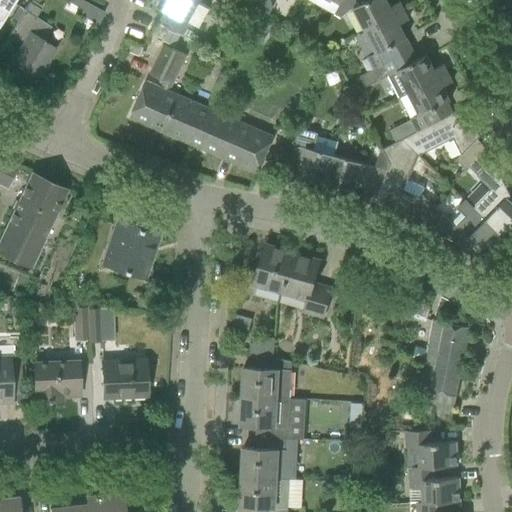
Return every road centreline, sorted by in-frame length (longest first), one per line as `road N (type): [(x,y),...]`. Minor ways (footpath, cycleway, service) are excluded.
road 1 (residential): [(511,309),(329,225),(197,191)]
road 2 (residential): [(187,442),(197,191)]
road 3 (residential): [(0,451),(187,442)]
road 4 (residential): [(499,511),(492,397),(511,341)]
road 5 (residential): [(116,0),(52,145)]
road 6 (residential): [(197,191),(52,145)]
road 7 (residential): [(511,122),(447,0)]
